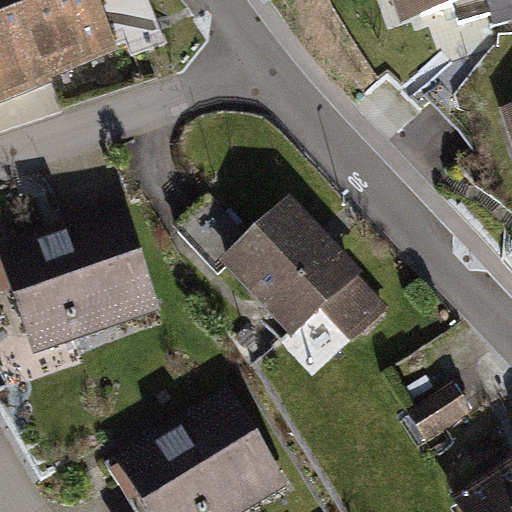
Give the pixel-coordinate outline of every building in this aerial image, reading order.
[(0,0),(0,46),(29,35),(47,81),(118,52),(116,46),(96,0),(0,0)] [(151,0),(96,0),(116,46),(126,42),(133,56),(169,41),(151,0)] [(395,0),(402,18),(449,2),(457,24),(490,12),(485,0),(395,0)] [(0,100),(47,81),(29,35),(0,46),(0,100)] [(473,50),(435,93),(458,113),(496,70),(473,50)] [(511,84),(496,70),(458,113),(480,133),(500,110),(511,145),(511,102),(505,105),(511,96),(511,84)] [(209,200),(173,235),(210,274),(217,267),(290,344),(323,313),(354,345),(392,309),(289,200),(247,240),(209,200)] [(122,206),(4,243),(38,350),(156,312),(122,206)] [(421,442),(472,409),(449,374),(398,406),(421,442)] [(227,393),(117,461),(148,511),(245,511),(285,488),(227,393)] [(511,511),(511,453),(442,498),(451,511),(511,511)]
